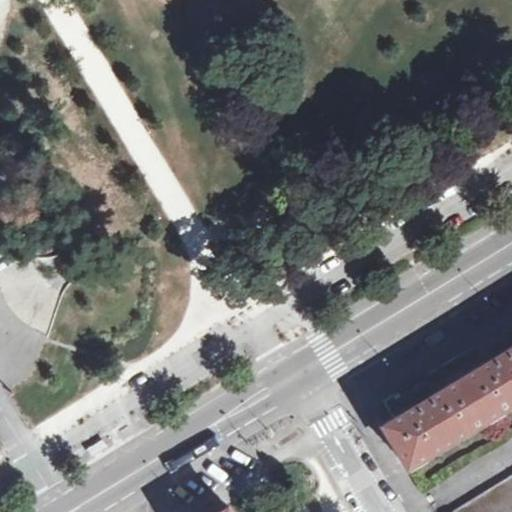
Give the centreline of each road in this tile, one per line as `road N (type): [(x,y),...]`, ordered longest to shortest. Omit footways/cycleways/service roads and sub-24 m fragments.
road 1 (secondary): [(74,511),(302,374)]
road 2 (secondary): [(302,374),(511,247)]
road 3 (residential): [(382,511),(302,374)]
